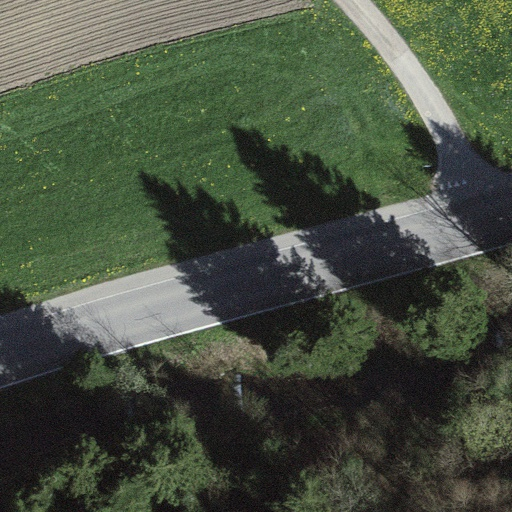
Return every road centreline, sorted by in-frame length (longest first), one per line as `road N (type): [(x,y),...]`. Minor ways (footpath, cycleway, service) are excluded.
road 1 (tertiary): [(0,358),(478,225)]
road 2 (unclassified): [(478,225),(437,113),(351,0)]
